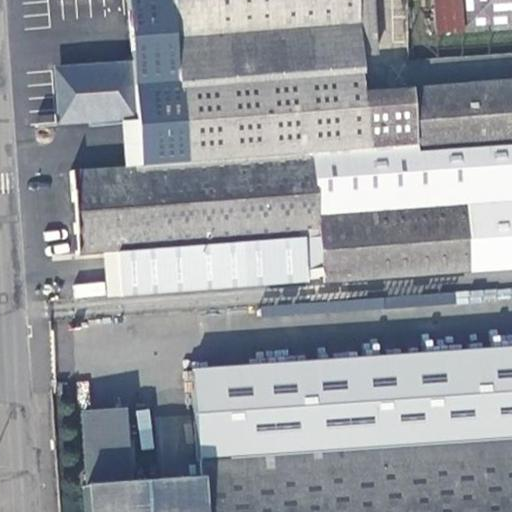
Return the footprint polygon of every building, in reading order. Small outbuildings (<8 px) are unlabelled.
[(320,273),(346,272),(511,259),(511,78),(362,91),(359,55),(354,0),(126,0),(133,89),(136,120),(139,164),(122,166),(71,169),(71,170),(76,256),(101,254),(117,254),(120,296),(321,281),(320,273)] [(371,0),(354,0),(359,55),(376,54),(371,0)] [(511,0),(428,0),(431,34),(511,28),(511,0)] [(122,110),(120,90),(124,88),(127,86),(129,82),(130,78),(129,74),(127,71),(125,68),(121,66),(118,65),(61,69),(58,72),(57,75),(57,79),(57,82),(59,86),(62,88),(65,90),(67,120),(92,118),(91,112),(119,111),(122,111),(122,110)] [(136,120),(133,89),(120,90),(122,110),(122,111),(122,121),(136,120)] [(92,123),(120,121),(122,121),(122,111),(119,111),(91,112),(92,118),(92,123)] [(120,122),(122,166),(139,164),(136,120),(122,121),(120,121),(120,122)] [(76,259),(76,256),(71,170),(47,172),(54,261),(76,259)] [(104,297),(120,296),(117,254),(101,254),(104,297)] [(321,281),(322,299),(347,298),(346,272),(320,273),(321,281)] [(511,511),(511,454),(84,485),(85,511),(511,511)]
